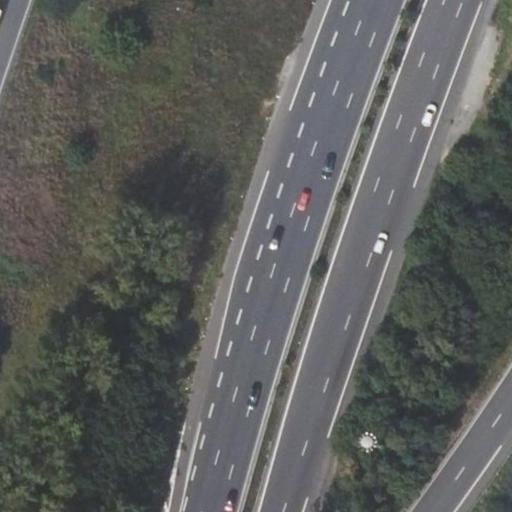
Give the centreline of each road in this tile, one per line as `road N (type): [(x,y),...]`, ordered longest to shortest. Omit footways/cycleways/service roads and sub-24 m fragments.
road 1 (motorway): [(280,511),(455,0)]
road 2 (motorway): [(375,0),(303,198),(210,511)]
road 3 (motorway): [(430,511),(511,396)]
